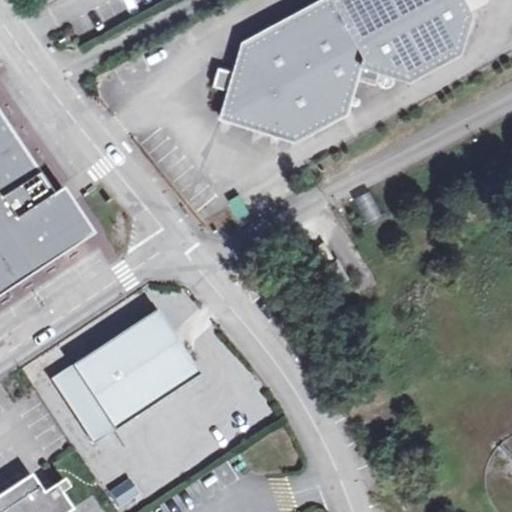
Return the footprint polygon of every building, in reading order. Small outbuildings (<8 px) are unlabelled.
[(366,54),(340,7),(318,0),(317,0),(293,13),(287,33),(271,28),(264,48),(246,41),(223,118),(298,141),(304,120),(324,126),(330,106),(349,112),(360,73),(366,54)] [(352,0),(340,7),(366,54),(360,73),(380,79),(384,65),(414,73),(420,51),(443,39),(464,46),(470,25),(477,6),(473,0),(352,0)] [(0,295),(85,239),(53,193),(0,112),(0,295)] [(63,186),(53,193),(85,239),(94,233),(63,186)] [(350,198),(367,222),(382,211),(365,187),(350,198)] [(341,257),(330,263),(341,282),(351,276),(341,257)] [(156,308),(71,364),(113,427),(198,372),(156,308)] [(113,427),(71,364),(51,377),(92,440),(113,427)] [(492,455),(490,459),(488,464),(487,468),(486,473),(485,483),(487,492),(490,501),(493,506),(497,511),(511,511),(511,437),(509,438),(501,444),(498,447),(495,451),(492,455)] [(44,490),(32,472),(0,492),(0,511),(66,511),(73,508),(62,490),(69,485),(64,476),(44,490)]
